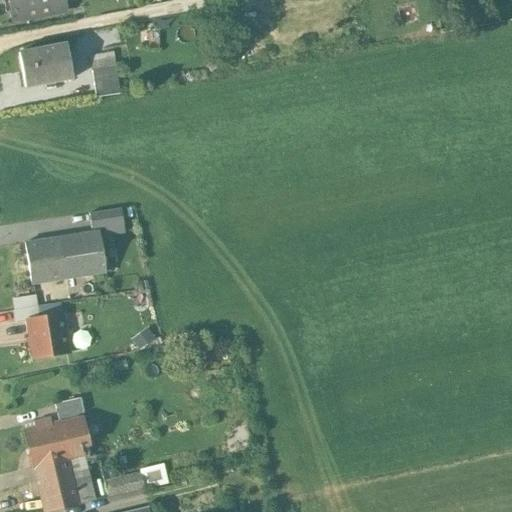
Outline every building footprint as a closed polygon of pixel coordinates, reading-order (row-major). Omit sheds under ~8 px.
[(62,0),(7,0),(12,20),(65,10),(62,0)] [(65,45),(18,53),(24,87),(72,78),(65,45)] [(115,67),(91,71),(95,98),(118,94),(115,67)] [(120,209),(89,214),(91,230),(123,224),(120,209)] [(98,231),(24,243),(30,285),(105,273),(98,231)] [(36,307),(13,310),(15,322),(27,320),(38,318),(36,307)] [(38,318),(27,320),(32,358),(67,353),(61,315),(38,318)] [(80,398),(54,404),(57,419),(83,413),(80,398)] [(62,423),(25,432),(33,466),(35,466),(35,465),(66,458),(82,454),(82,455),(88,453),(81,419),(62,424),(62,423)] [(82,454),(66,458),(70,473),(85,469),(82,455),(82,454)] [(66,458),(35,465),(35,466),(46,511),(77,504),(70,473),(66,458)] [(140,473),(127,476),(131,492),(144,489),(140,473)] [(127,476),(104,481),(108,498),(131,492),(127,476)]
